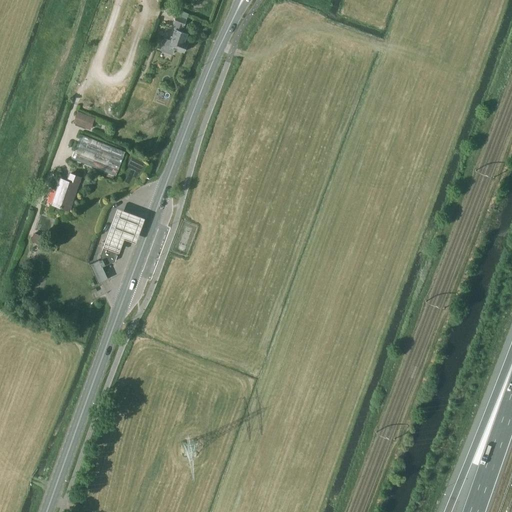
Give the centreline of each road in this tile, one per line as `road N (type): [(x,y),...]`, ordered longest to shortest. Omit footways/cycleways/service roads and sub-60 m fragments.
road 1 (secondary): [(48,511),(228,29)]
road 2 (motorway): [(511,382),(448,511)]
